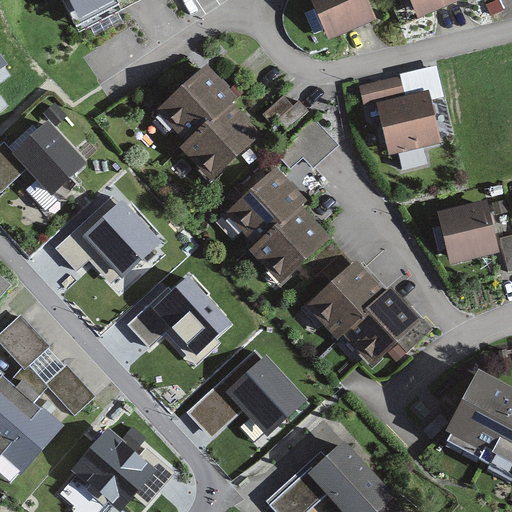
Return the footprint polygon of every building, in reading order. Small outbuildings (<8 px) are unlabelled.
[(67,0),(81,26),(132,0),(67,0)] [(370,20),(361,0),(316,0),(331,36),(370,20)] [(459,0),(458,0),(415,0),(421,15),(459,0)] [(188,138),(231,100),(235,96),(211,69),(164,110),(188,138)] [(404,100),(400,81),(364,89),(369,108),(380,105),(404,100)] [(436,144),(425,95),(404,100),(380,105),(391,154),(436,144)] [(259,131),(231,100),(188,138),(182,143),(210,174),(259,131)] [(290,140),(314,166),(340,142),(316,116),(290,140)] [(51,190),(85,158),(48,119),(14,151),(27,165),(51,190)] [(27,165),(14,151),(3,140),(0,143),(0,188),(1,189),(27,165)] [(259,240),(298,203),(303,199),(275,169),(231,210),(259,240)] [(165,240),(124,197),(82,237),(123,280),(165,240)] [(298,203),(259,240),(253,245),(280,274),(325,231),(298,203)] [(495,253),(484,207),(441,217),(453,263),(495,253)] [(346,326),(382,293),(355,264),(312,303),(339,332),(346,326)] [(188,276),(172,291),(168,287),(127,325),(149,348),(166,332),(192,360),(232,323),(188,276)] [(389,287),(382,293),(346,326),(374,357),(417,318),(389,287)] [(49,346),(20,315),(0,333),(0,343),(24,370),(49,346)] [(256,351),(189,413),(213,438),(243,411),(267,437),(308,400),(266,355),(262,358),(256,351)] [(95,395),(67,365),(45,385),(74,415),(95,395)] [(511,474),(511,386),(478,369),(442,438),(511,474)] [(57,429),(0,377),(0,467),(12,479),(57,429)] [(139,455),(108,428),(71,471),(75,474),(58,494),(78,511),(108,511),(113,507),(118,511),(133,496),(145,507),(175,473),(146,447),(139,455)] [(329,490),(350,511),(402,511),(407,508),(341,440),(325,456),(310,470),(329,490)] [(281,511),(305,511),(329,490),(310,470),(325,456),(322,452),(270,501),(281,511)]
